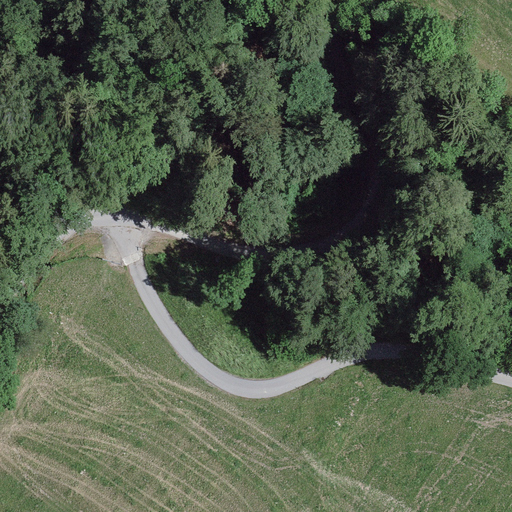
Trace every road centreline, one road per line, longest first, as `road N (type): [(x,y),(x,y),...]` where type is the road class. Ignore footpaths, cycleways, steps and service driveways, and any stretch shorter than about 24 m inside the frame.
road 1 (unclassified): [(326,0),(327,23),(380,137),(375,204),(357,226),(290,258),(239,254),(133,217),(96,219)]
road 2 (unclassified): [(96,219),(159,324),(216,379),(263,393),(341,373),(511,393)]
road 3 (unclassified): [(96,219),(57,232),(0,303)]
